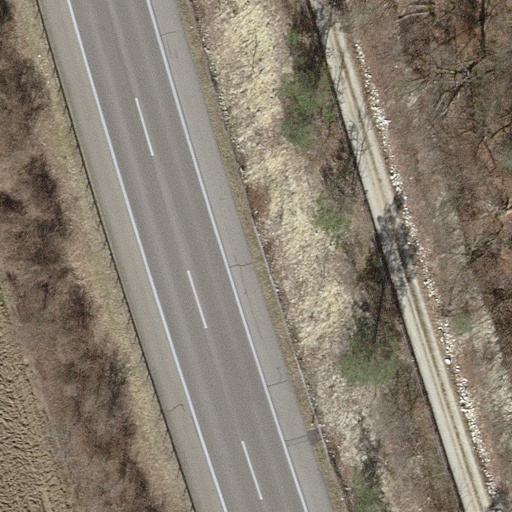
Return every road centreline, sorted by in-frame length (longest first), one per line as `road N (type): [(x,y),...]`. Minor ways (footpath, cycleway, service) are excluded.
road 1 (trunk): [(112,0),(270,511)]
road 2 (track): [(487,511),(357,0)]
